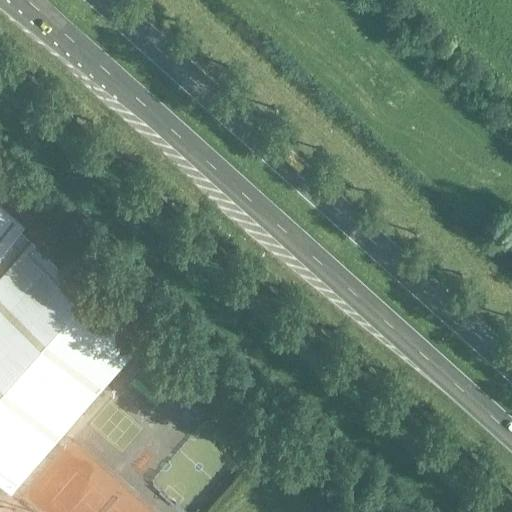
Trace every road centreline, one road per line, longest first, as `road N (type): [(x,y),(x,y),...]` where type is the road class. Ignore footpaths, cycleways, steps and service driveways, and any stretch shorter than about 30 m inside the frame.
road 1 (trunk): [(24,0),(511,433)]
road 2 (trunk): [(511,363),(102,0)]
